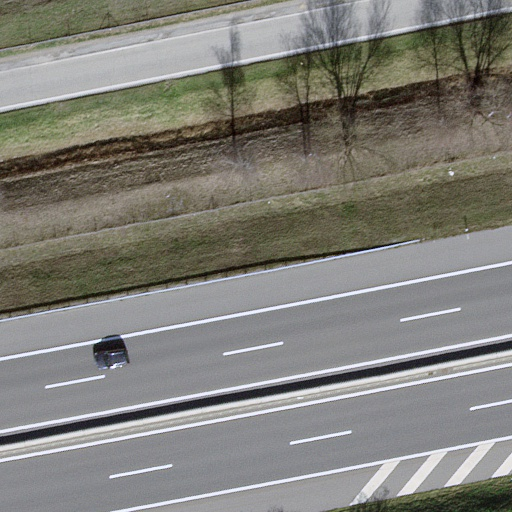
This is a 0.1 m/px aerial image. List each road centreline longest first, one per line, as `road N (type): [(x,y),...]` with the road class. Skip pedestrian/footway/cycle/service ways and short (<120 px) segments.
road 1 (motorway): [(511,295),(0,392)]
road 2 (motorway): [(0,498),(511,403)]
road 3 (unclassified): [(449,0),(0,87)]
